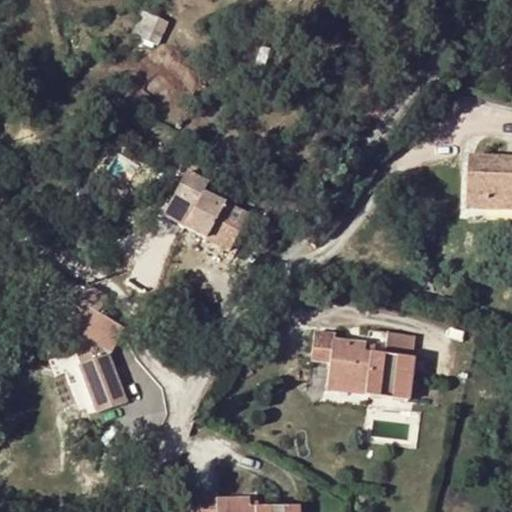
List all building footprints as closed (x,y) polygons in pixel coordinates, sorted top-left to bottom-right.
[(133,37),(158,44),(165,20),(140,13),(133,37)] [(511,202),(511,159),(470,159),(468,213),(489,214),(489,202),(511,202)] [(184,231),(203,198),(182,187),(164,221),(184,231)] [(206,243),(225,209),(203,198),(184,231),(206,243)] [(511,202),(489,202),(489,214),(511,214),(511,202)] [(230,256),(249,221),(225,209),(206,243),(230,256)] [(414,249),(418,258),(427,255),(424,246),(414,249)] [(67,273),(34,250),(30,266),(58,286),(67,273)] [(104,299),(90,289),(74,313),(70,309),(59,322),(71,332),(60,345),(78,360),(83,364),(81,366),(98,414),(127,404),(110,355),(107,356),(102,355),(96,351),(100,345),(106,349),(118,331),(107,324),(94,315),(104,299)] [(52,334),(39,325),(29,337),(47,352),(60,345),(52,334)] [(310,362),(329,364),(326,385),(364,389),(363,396),(406,402),(412,361),(407,360),(383,356),(386,335),(368,333),(365,347),(332,342),(333,337),(314,334),(310,362)] [(407,360),(410,339),(386,335),(383,356),(407,360)] [(78,360),(60,345),(47,352),(74,364),(78,360)] [(185,358),(180,365),(187,369),(191,362),(185,358)] [(326,385),(325,391),(363,396),(364,389),(326,385)] [(296,511),(296,508),(248,509),(248,502),(215,502),(216,496),(197,497),(196,511),(296,511)]
